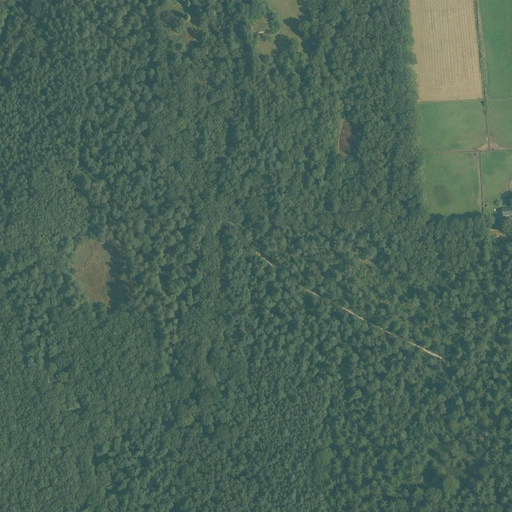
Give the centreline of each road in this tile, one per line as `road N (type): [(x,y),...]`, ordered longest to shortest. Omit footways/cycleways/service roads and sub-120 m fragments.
road 1 (track): [(511,399),(289,282)]
road 2 (track): [(250,292),(239,511)]
road 3 (track): [(126,216),(214,200),(254,253)]
road 4 (track): [(126,216),(0,260)]
